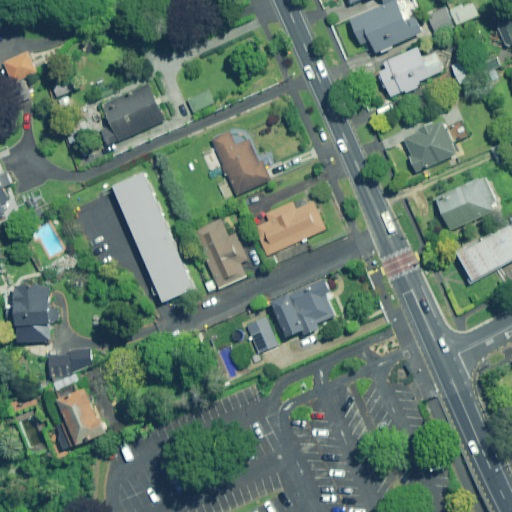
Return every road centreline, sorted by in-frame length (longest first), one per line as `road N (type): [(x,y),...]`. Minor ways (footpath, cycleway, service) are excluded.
road 1 (tertiary): [(443,358),(284,0)]
road 2 (tertiary): [(510,511),(443,358)]
